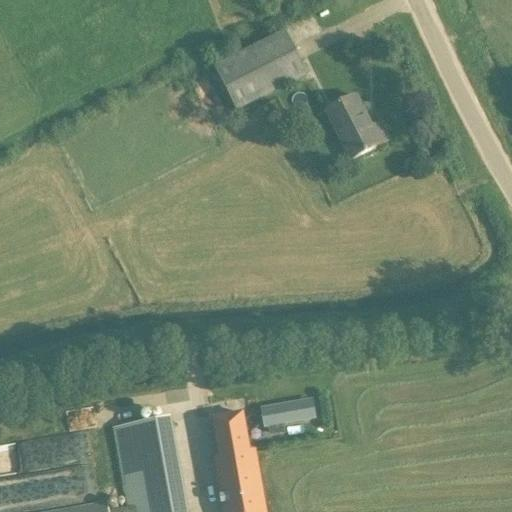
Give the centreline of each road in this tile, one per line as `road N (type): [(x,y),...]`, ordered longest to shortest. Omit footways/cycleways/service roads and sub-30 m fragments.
road 1 (unclassified): [(0,386),(28,373),(130,355),(410,332),(456,322),(511,293)]
road 2 (unclassified): [(511,186),(418,0)]
